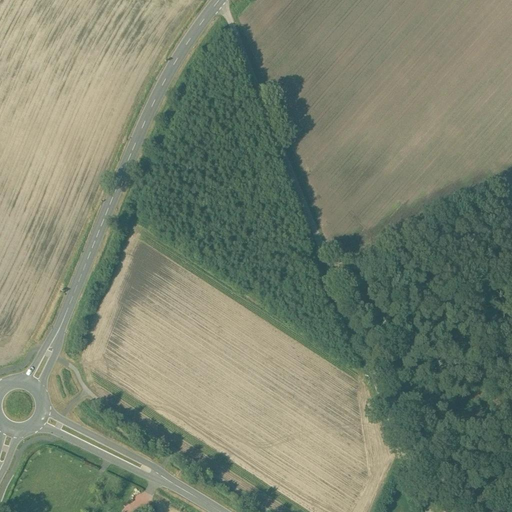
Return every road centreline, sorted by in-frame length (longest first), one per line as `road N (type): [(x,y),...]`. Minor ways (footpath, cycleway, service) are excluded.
road 1 (unclassified): [(427,511),(228,18),(215,4)]
road 2 (tertiary): [(215,4),(154,99),(31,384)]
road 3 (tertiary): [(40,417),(219,511)]
